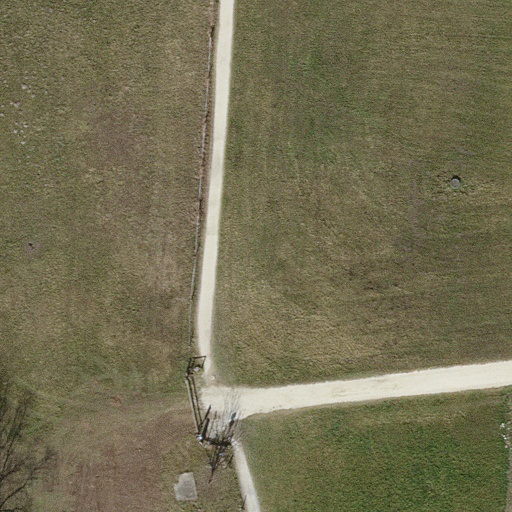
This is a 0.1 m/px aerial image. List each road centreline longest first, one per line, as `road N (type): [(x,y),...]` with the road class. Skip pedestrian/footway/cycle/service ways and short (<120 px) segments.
road 1 (track): [(232,0),(222,200),(203,285),(204,358),(220,405)]
road 2 (track): [(511,373),(220,405)]
